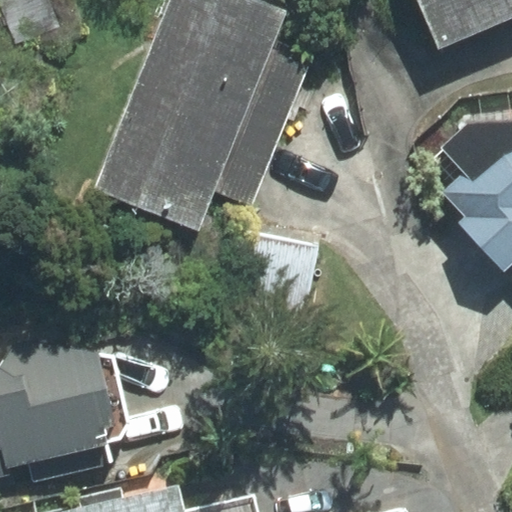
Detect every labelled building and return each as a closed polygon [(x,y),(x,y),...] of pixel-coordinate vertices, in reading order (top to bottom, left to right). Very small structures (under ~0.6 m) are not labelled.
[(293,8),(273,0),(174,0),(101,186),(207,228),(221,190),(259,205),(316,61),(278,46),(293,8)] [(511,0),(423,0),(442,45),(511,16),(511,0)] [(511,119),(474,123),(451,147),(472,170),(447,192),(511,264),(511,119)] [(326,248),(256,233),(238,315),(308,330),(326,248)] [(0,470),(34,463),(37,480),(121,461),(114,429),(134,425),(118,352),(96,357),(93,344),(0,364),(0,470)] [(194,511),(188,482),(50,511),(194,511)]
